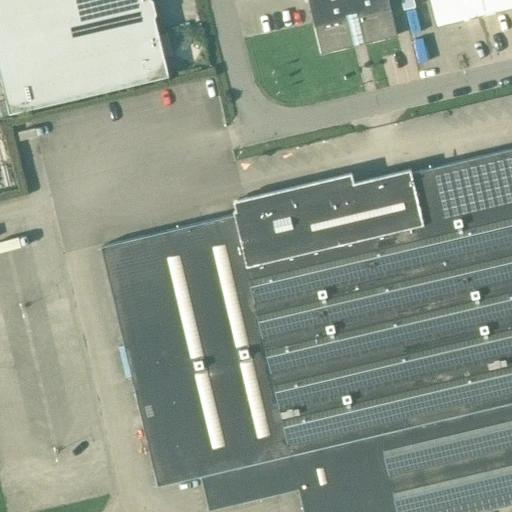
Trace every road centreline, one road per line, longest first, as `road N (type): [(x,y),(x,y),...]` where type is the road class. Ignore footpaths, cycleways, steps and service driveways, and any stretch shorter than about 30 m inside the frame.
road 1 (unclassified): [(254,132),(511,72)]
road 2 (unclassified): [(254,132),(221,0)]
